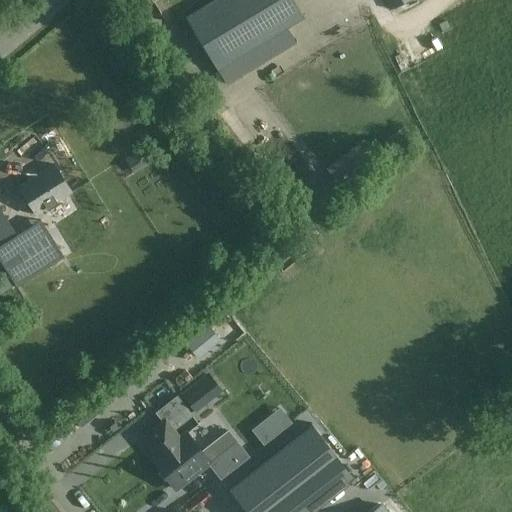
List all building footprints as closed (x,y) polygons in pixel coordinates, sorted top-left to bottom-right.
[(295,0),(211,0),(185,16),(218,70),(305,17),(295,0)] [(384,0),(389,9),(407,0),(384,0)] [(329,169),(348,158),(339,142),(320,153),(329,169)] [(126,159),(134,173),(149,163),(141,150),(126,159)] [(53,165),(18,188),(37,217),(72,194),(53,165)] [(0,259),(17,287),(64,258),(41,220),(17,235),(0,207),(0,259)] [(27,308),(40,300),(33,289),(20,297),(27,308)] [(196,357),(218,339),(200,317),(178,336),(196,357)] [(158,372),(142,387),(150,395),(166,380),(158,372)] [(206,403),(191,385),(179,394),(194,413),(206,403)] [(183,406),(161,423),(142,438),(156,456),(151,459),(175,490),(210,463),(220,476),(246,455),(227,431),(200,452),(185,433),(178,438),(172,430),(191,416),(183,406)] [(262,446),(281,431),(269,416),(250,431),(262,446)] [(229,486),(249,511),(306,511),(352,476),(310,423),(229,486)] [(351,483),(328,497),(337,511),(360,497),(351,483)]
